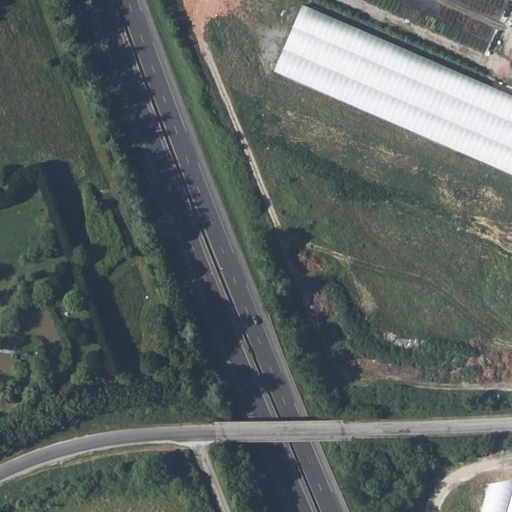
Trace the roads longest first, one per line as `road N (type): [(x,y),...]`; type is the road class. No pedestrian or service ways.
road 1 (trunk): [(331,511),(128,0)]
road 2 (trunk): [(100,0),(302,511)]
road 3 (unclassified): [(511,422),(195,434)]
road 4 (unclassified): [(195,434),(81,445),(0,476)]
